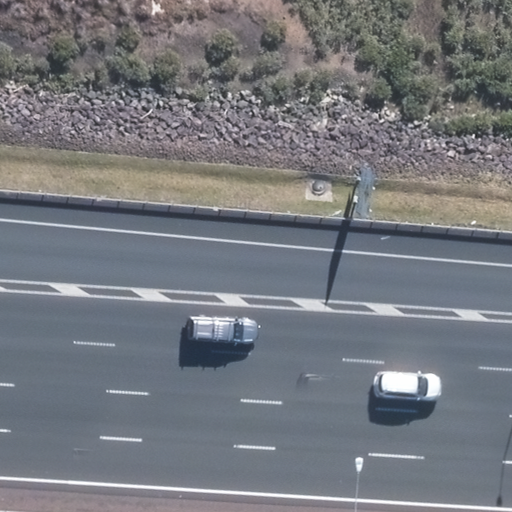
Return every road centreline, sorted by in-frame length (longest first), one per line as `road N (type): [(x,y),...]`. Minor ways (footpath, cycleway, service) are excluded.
road 1 (motorway): [(119,390),(511,415)]
road 2 (motorway): [(0,361),(119,390)]
